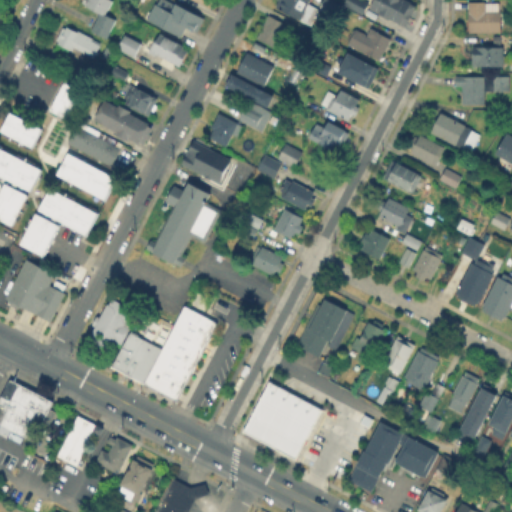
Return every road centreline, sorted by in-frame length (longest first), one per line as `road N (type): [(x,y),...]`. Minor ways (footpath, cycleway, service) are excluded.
road 1 (residential): [(212,452),(434,25),(436,0)]
road 2 (residential): [(49,367),(240,0)]
road 3 (primary): [(325,511),(0,341)]
road 4 (residential): [(511,361),(313,257)]
